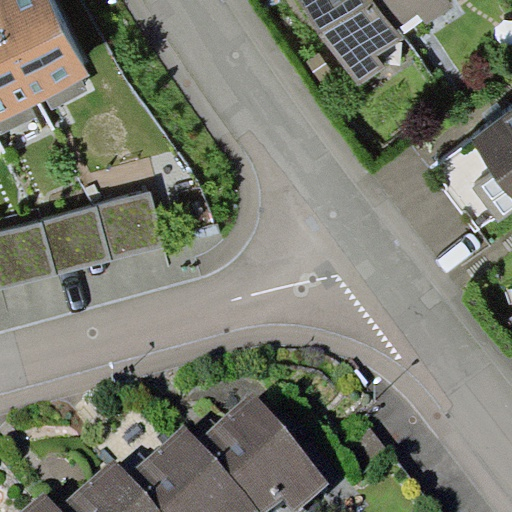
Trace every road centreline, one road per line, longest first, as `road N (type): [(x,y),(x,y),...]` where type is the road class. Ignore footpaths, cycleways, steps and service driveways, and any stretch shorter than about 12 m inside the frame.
road 1 (residential): [(0,363),(377,263)]
road 2 (residential): [(185,0),(377,263)]
road 3 (residential): [(377,263),(511,435)]
